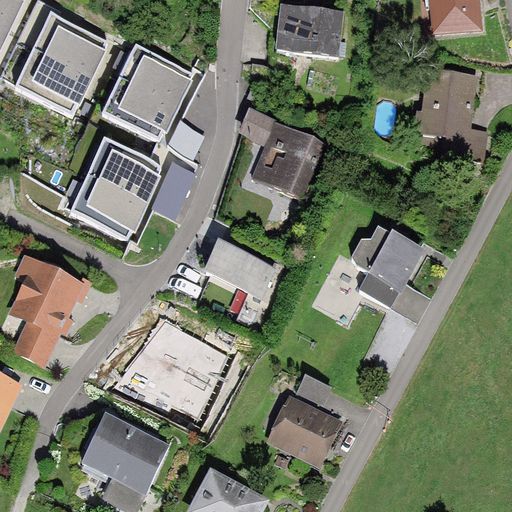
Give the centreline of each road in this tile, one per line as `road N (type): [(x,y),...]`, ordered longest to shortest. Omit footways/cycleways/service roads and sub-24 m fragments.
road 1 (residential): [(330,511),(511,167)]
road 2 (residential): [(235,0),(223,145),(200,212),(149,293)]
road 3 (residential): [(149,293),(72,384),(18,491),(16,511)]
road 4 (residential): [(0,208),(149,293)]
